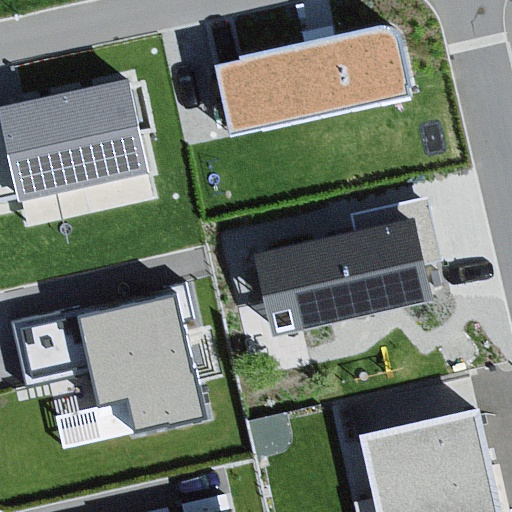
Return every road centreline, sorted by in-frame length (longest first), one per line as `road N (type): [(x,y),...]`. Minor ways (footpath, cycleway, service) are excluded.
road 1 (residential): [(511,189),(469,0)]
road 2 (residential): [(0,41),(184,0)]
